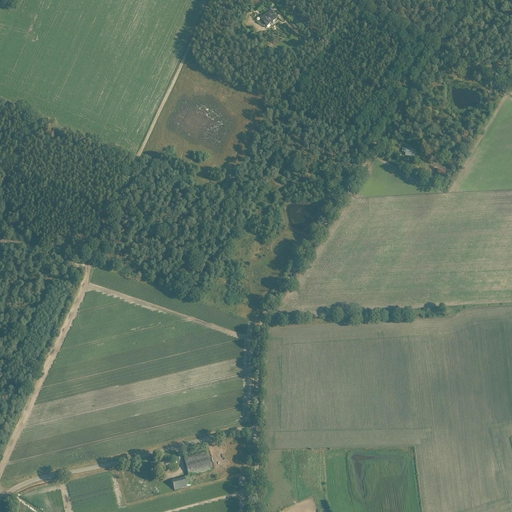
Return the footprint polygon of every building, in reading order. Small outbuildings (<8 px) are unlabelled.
[(261,19),(266,26),(277,18),(271,11),(261,19)] [(412,150),(410,149),(405,148),(404,153),(405,154),(405,155),(410,156),(414,157),(414,152),(413,152),(414,150),(412,150)] [(206,452),(183,458),(185,463),(187,472),(188,476),(211,470),(206,452)] [(150,464),(152,469),(152,471),(170,466),(169,464),(168,459),(150,464)] [(190,482),(188,476),(172,481),(174,491),(187,487),(187,485),(190,484),(190,482)]
